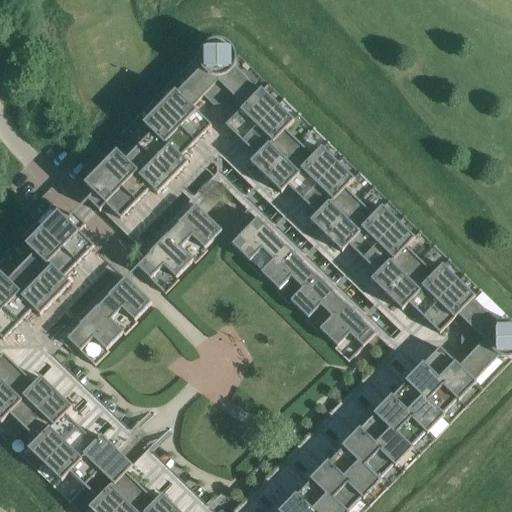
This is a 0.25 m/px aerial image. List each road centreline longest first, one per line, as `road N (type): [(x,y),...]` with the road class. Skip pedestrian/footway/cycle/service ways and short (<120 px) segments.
road 1 (residential): [(247,511),(403,352),(208,161)]
road 2 (residential): [(120,250),(21,345),(193,511)]
road 3 (residential): [(0,120),(120,250)]
road 4 (residential): [(208,161),(120,250)]
